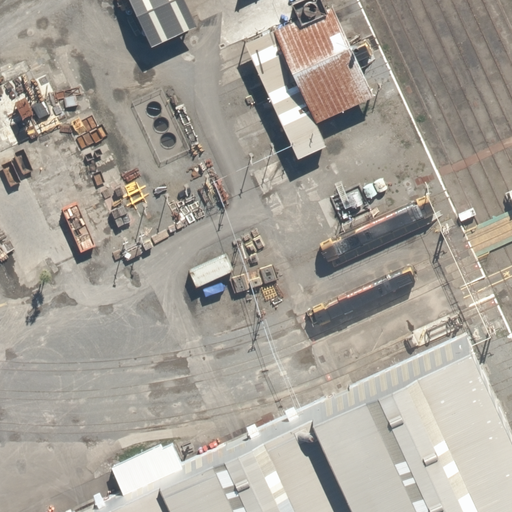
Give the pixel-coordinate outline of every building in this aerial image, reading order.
[(184,0),(130,0),(150,42),(194,22),(184,0)] [(330,2),(273,27),(314,119),(372,93),(330,2)] [(314,119),(273,27),(243,40),(296,155),(325,142),(314,119)] [(511,511),(511,432),(465,330),(308,403),(358,511),(511,511)] [(358,511),(308,403),(155,474),(172,511),(358,511)] [(172,511),(155,474),(71,511),(172,511)]
